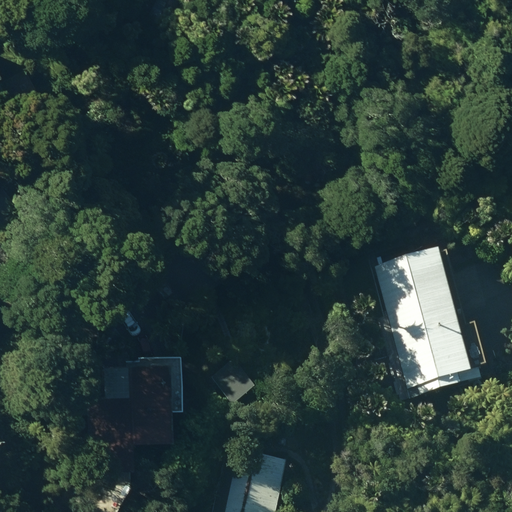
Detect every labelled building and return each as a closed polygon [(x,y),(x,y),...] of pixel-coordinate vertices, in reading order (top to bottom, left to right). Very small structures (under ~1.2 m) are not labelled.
[(158,0),(149,20),(167,29),(180,3),(173,0),(158,0)] [(424,391),(427,401),(472,389),(470,380),(483,376),(450,254),(381,272),(414,393),(424,391)] [(92,364),(92,472),(140,472),(139,444),(181,443),(179,363),(92,364)] [(217,379),(234,403),(250,392),(232,367),(217,379)] [(213,511),(279,511),(289,461),(226,449),(213,511)]
